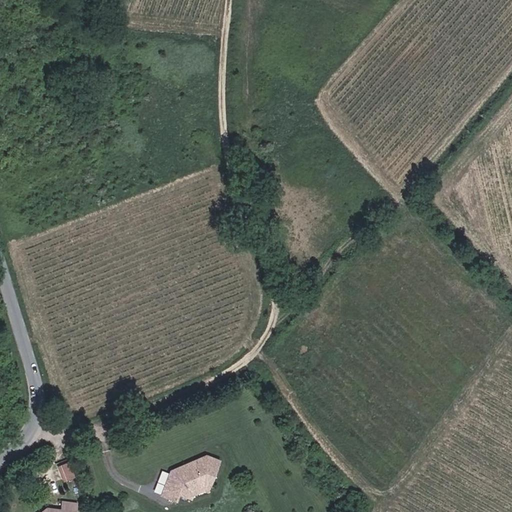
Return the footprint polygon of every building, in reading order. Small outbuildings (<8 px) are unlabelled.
[(95,26),(91,17),(82,20),(86,29),(95,26)] [(207,455),(172,472),(162,498),(176,503),(179,495),(187,498),(188,493),(204,484),(210,487),(219,461),(207,455)] [(59,463),(62,479),(74,478),(71,461),(59,463)] [(188,493),(187,498),(210,487),(204,484),(188,493)] [(79,511),(79,503),(64,501),(63,509),(49,506),(40,511),(75,511),(79,511)]
